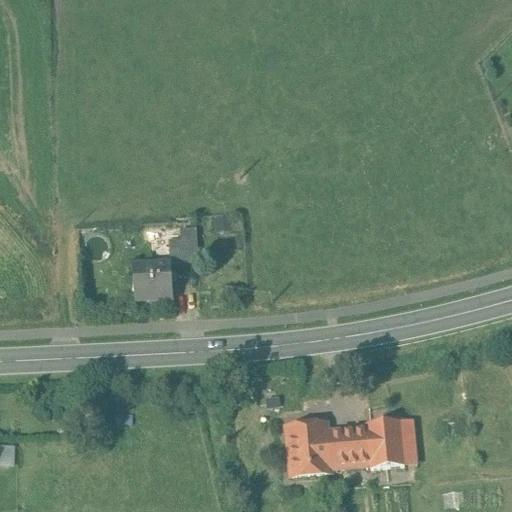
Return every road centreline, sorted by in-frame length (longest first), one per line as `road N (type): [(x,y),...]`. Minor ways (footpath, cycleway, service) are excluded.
road 1 (secondary): [(0,362),(365,335),(511,300)]
road 2 (track): [(61,359),(60,219)]
